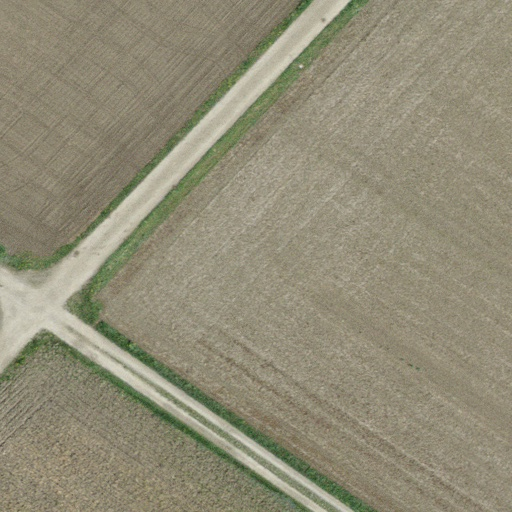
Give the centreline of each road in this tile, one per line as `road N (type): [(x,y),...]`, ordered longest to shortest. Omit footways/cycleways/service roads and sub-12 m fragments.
road 1 (track): [(325,0),(35,305)]
road 2 (track): [(333,511),(35,305)]
